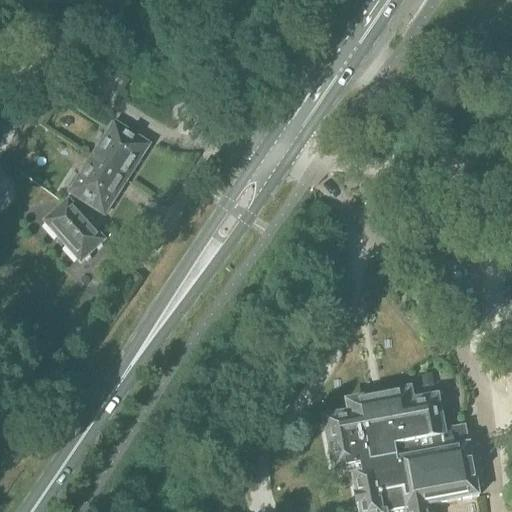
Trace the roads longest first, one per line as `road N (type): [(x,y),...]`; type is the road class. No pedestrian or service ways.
road 1 (primary): [(32,511),(382,0)]
road 2 (unknown): [(260,511),(257,468),(274,426),(345,334),(363,248)]
